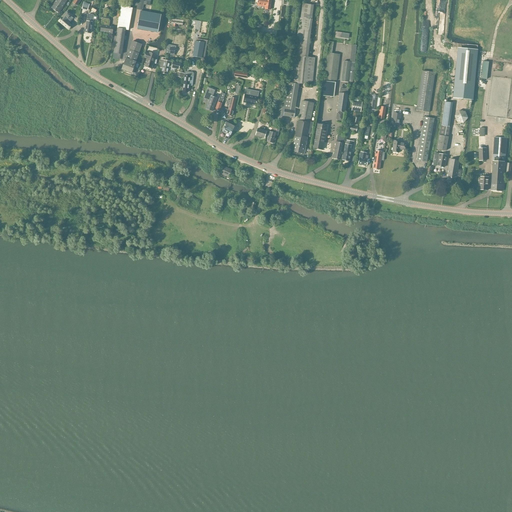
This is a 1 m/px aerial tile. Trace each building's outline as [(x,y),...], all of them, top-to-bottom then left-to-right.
[(56,0),(51,8),(59,13),(66,0),(56,0)] [(138,0),(136,10),(142,11),(143,5),(150,6),(150,2),(150,0),(137,0),(138,0)] [(258,0),(257,5),(265,6),(265,9),(270,10),(271,0),(258,0)] [(117,28),(113,53),(122,54),(125,30),(128,30),(130,19),(132,8),(121,6),(120,17),(119,17),(117,28)] [(102,18),(100,25),(101,25),(100,31),(112,33),(113,27),(109,27),(110,21),(109,20),(110,19),(109,19),(110,15),(107,15),(106,15),(107,14),(109,13),(109,10),(107,8),(105,8),(103,9),(103,12),(104,14),(103,14),(102,18)] [(140,11),(137,29),(157,33),(161,15),(140,11)] [(66,12),(58,21),(69,30),(72,26),(69,23),(73,18),(72,17),(66,12)] [(87,17),(85,32),(91,33),(93,20),(96,20),(97,21),(98,16),(97,16),(93,16),(93,15),(89,14),(88,14),(87,17)] [(255,31),(254,37),(266,39),(267,32),(255,31)] [(195,41),(192,56),(202,58),(203,48),(206,48),(208,41),(207,40),(205,40),(204,43),(195,41)] [(132,41),(122,69),(131,73),(142,45),(132,41)] [(457,48),(453,98),(471,100),(473,100),(478,50),(477,50),(457,48)] [(145,52),(144,58),(147,59),(145,67),(151,69),(154,58),(155,54),(145,52)] [(336,81),(340,54),(327,53),(324,79),(336,81)] [(290,66),(289,82),(312,84),(315,58),(308,58),(294,56),(292,56),(291,56),(290,66)] [(161,60),(160,65),(163,66),(161,73),(167,74),(169,67),(178,69),(180,64),(161,60)] [(348,82),(351,62),(343,61),(341,81),(348,82)] [(422,71),(416,110),(429,112),(435,73),(422,71)] [(182,89),(182,91),(183,91),(183,92),(187,92),(188,85),(193,86),(194,77),(189,76),(186,76),(185,75),(185,78),(183,89),(182,89)] [(319,96),(321,96),(334,97),(336,83),(321,81),(319,96)] [(286,94),(284,103),(296,106),(298,96),(300,96),(302,86),(296,85),(294,95),(286,94)] [(208,88),(204,98),(209,100),(206,109),(212,111),(217,98),(212,97),(214,91),(208,88)] [(345,112),(348,89),(340,88),(337,111),(345,112)] [(245,94),(243,102),(256,105),(256,103),(257,103),(257,102),(256,102),(257,97),(258,92),(251,90),(250,95),(245,94)] [(227,100),(226,105),(229,105),(228,109),(233,110),(236,99),(231,98),(230,101),(227,100)] [(302,101),(299,119),(310,121),(313,103),(302,101)] [(352,111),(361,112),(362,102),(353,101),(352,111)] [(285,109),(284,116),(285,116),(294,118),(295,111),(294,111),(285,109)] [(457,122),(463,123),(468,118),(465,112),(459,110),(454,116),(457,122)] [(356,132),(357,127),(357,125),(354,124),(354,123),(358,124),(360,114),(354,112),(350,130),(356,132)] [(393,112),(391,124),(399,125),(401,113),(393,112)] [(424,117),(417,160),(426,162),(434,119),(424,117)] [(298,121),(293,146),(305,148),(310,123),(310,121),(299,119),(298,121)] [(225,127),(223,131),(230,135),(232,131),(234,127),(226,122),(224,125),(225,126),(225,127)] [(317,124),(313,148),(322,150),(327,126),(317,124)] [(439,135),(437,149),(446,151),(448,137),(450,127),(449,127),(441,126),(439,135)] [(257,129),(255,135),(264,138),(266,131),(264,131),(265,128),(260,127),(259,129),(257,129)] [(273,143),(276,133),(270,131),(267,141),(273,143)] [(340,159),(344,137),(343,137),(344,136),(338,135),(338,136),(337,136),(333,158),(340,159)] [(494,137),(493,161),(494,162),(504,162),(505,162),(507,138),(494,137)] [(404,150),(405,143),(400,142),(394,141),(392,152),(399,153),(399,149),(404,150)] [(349,161),(352,145),(345,144),(343,157),(342,157),(341,159),(342,160),(349,161)] [(379,170),(381,152),(376,151),(373,169),(379,170)] [(366,166),(367,160),(365,159),(366,153),(361,152),(358,164),(366,166)] [(435,153),(433,165),(444,167),(446,155),(445,155),(435,153)] [(449,160),(446,182),(455,184),(456,176),(460,177),(461,170),(457,170),(459,161),(449,160)] [(494,162),(492,191),(502,191),(504,162),(494,162)] [(223,167),(220,172),(229,176),(231,171),(223,167)] [(478,185),(478,189),(480,189),(480,190),(488,190),(488,177),(481,177),(480,185),(478,185)]
